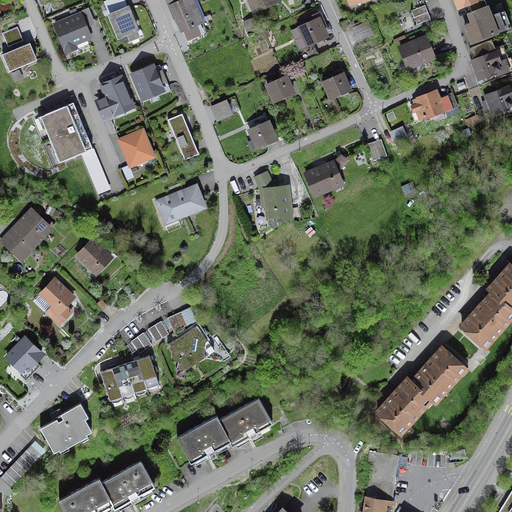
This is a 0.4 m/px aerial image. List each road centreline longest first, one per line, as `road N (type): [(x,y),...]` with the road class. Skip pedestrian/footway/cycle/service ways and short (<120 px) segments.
road 1 (residential): [(182,285),(106,332),(0,444)]
road 2 (residential): [(157,511),(287,440),(331,437)]
road 3 (residential): [(372,111),(467,70),(443,0)]
road 4 (residential): [(372,111),(225,175)]
road 5 (residential): [(172,42),(225,175)]
road 6 (residential): [(323,0),(372,111)]
